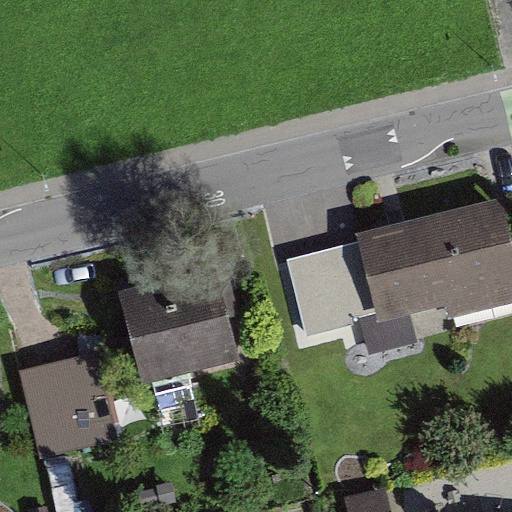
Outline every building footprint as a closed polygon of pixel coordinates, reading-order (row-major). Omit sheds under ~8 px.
[(511,243),(503,208),(355,244),(377,336),(511,303),(511,243)] [(264,267),(160,294),(184,387),(289,359),(264,267)] [(0,334),(0,456),(29,449),(0,334)] [(25,365),(36,446),(114,435),(102,354),(25,365)] [(414,511),(410,495),(367,506),(368,511),(414,511)]
